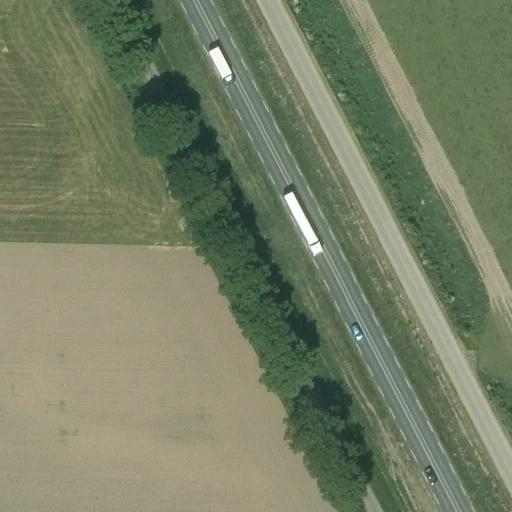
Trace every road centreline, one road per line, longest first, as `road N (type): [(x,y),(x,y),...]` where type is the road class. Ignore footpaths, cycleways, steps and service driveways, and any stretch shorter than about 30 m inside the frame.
road 1 (primary): [(192,0),(456,511)]
road 2 (unclassified): [(373,511),(110,0)]
road 3 (unclassified): [(511,465),(271,0)]
